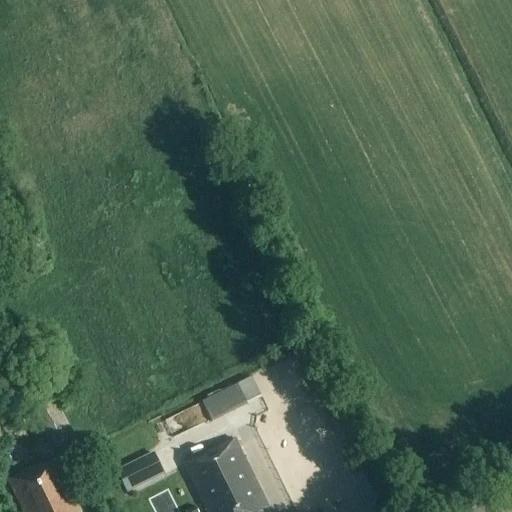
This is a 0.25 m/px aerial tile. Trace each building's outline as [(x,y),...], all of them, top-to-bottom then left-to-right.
[(200,405),(210,424),(246,407),(236,387),(200,405)] [(48,439),(49,439),(54,449),(72,440),(51,397),(32,407),(48,439)] [(263,511),(269,509),(235,442),(185,467),(207,511),(263,511)] [(163,475),(153,455),(118,472),(128,492),(163,475)] [(8,480),(23,511),(81,511),(56,460),(43,467),(41,464),(8,480)]
